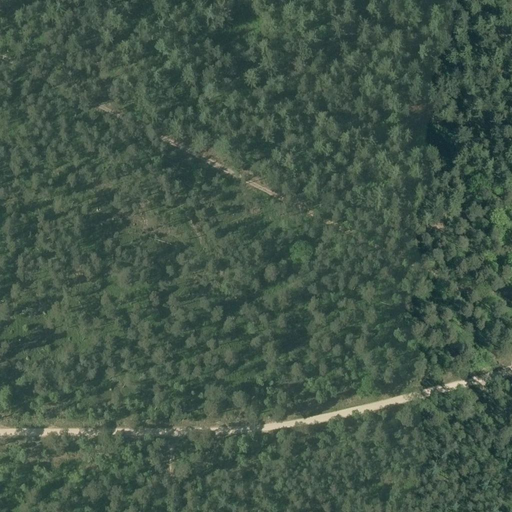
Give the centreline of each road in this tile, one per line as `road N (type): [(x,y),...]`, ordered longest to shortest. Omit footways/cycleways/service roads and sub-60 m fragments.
road 1 (track): [(511,300),(469,294),(0,56)]
road 2 (track): [(511,370),(286,425),(0,434)]
